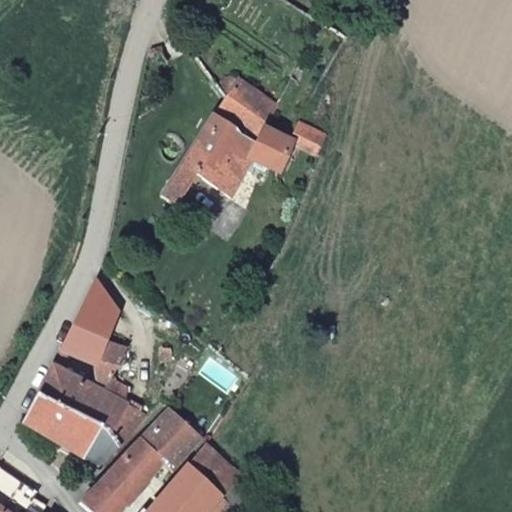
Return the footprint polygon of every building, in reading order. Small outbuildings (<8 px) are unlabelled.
[(291,145),(313,157),(323,139),(294,124),(284,140),(264,130),(278,108),(236,79),(223,99),(157,200),(173,210),(194,179),(228,200),(249,167),(275,178),(291,145)] [(101,397),(123,407),(127,392),(108,380),(126,352),(106,341),(117,317),(93,286),(88,294),(75,318),(59,356),(91,369),(89,388),(102,394),(101,397)] [(117,447),(146,419),(123,407),(101,397),(102,394),(89,388),(51,370),(35,399),(101,431),(117,447)] [(95,469),(117,447),(101,431),(35,399),(15,433),(36,451),(42,442),(95,469)] [(170,474),(198,444),(166,413),(78,506),(84,511),(122,511),(128,505),(161,467),(170,474)] [(175,476),(146,511),(206,511),(219,499),(230,509),(233,511),(250,494),(198,451),(175,476)] [(0,508),(6,511),(26,511),(33,501),(36,496),(0,471),(0,508)] [(227,511),(230,509),(219,499),(206,511),(227,511)] [(39,511),(42,508),(33,501),(26,511),(39,511)]
